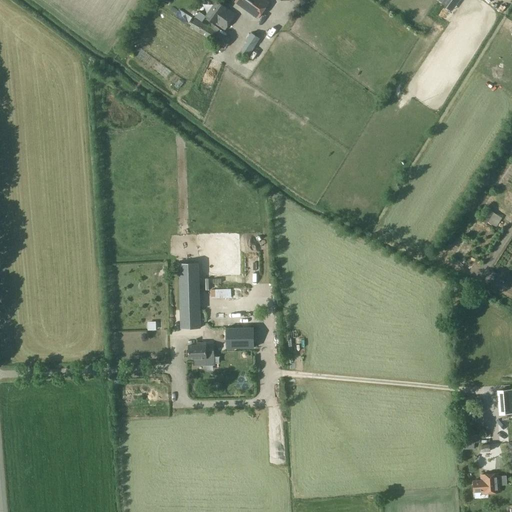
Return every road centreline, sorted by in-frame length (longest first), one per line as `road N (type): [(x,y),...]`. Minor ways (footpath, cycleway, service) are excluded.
road 1 (track): [(265,371),(468,392),(489,407),(495,462)]
road 2 (track): [(174,334),(174,404),(265,402),(264,332)]
